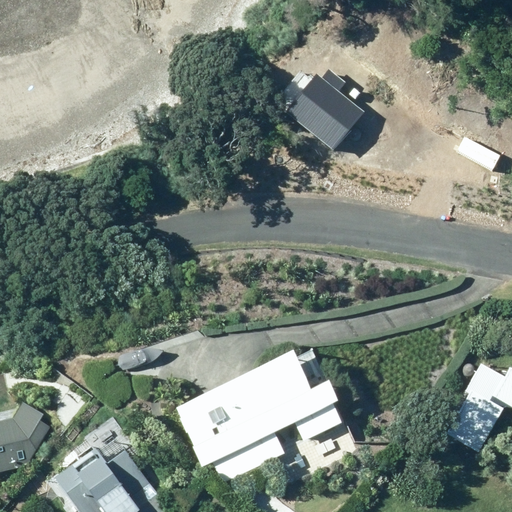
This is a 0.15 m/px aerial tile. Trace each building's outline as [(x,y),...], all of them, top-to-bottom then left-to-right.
[(282,113),(331,152),(362,112),(336,92),(343,82),(327,69),(320,77),(314,73),(282,113)] [(286,353),(173,409),(192,448),(190,449),(198,466),(210,461),(222,484),(283,453),(272,432),(292,422),(301,441),(337,423),(329,405),(334,403),(324,383),(306,392),(286,353)] [(442,436),(477,454),(501,406),(511,407),(511,371),(505,370),(501,377),(477,366),(442,436)] [(0,473),(27,466),(48,429),(36,422),(41,415),(20,402),(9,420),(0,422),(0,473)] [(166,511),(115,439),(95,453),(92,449),(52,477),(76,511),(107,511),(118,504),(123,511),(166,511)]
